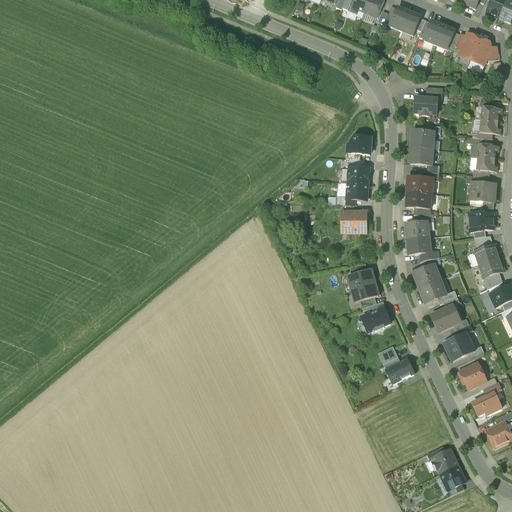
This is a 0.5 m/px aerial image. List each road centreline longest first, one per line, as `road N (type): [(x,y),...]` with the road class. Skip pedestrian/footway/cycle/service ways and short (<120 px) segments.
road 1 (residential): [(212,0),(353,61),(382,86),(396,280),(486,475),(511,492)]
road 2 (track): [(0,418),(342,136),(382,86)]
road 3 (residential): [(412,0),(500,36),(511,71)]
